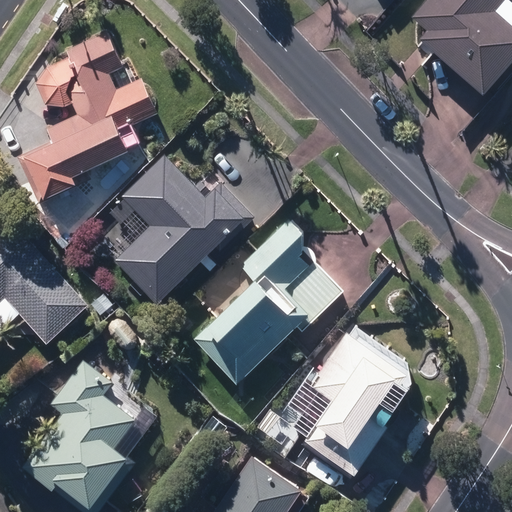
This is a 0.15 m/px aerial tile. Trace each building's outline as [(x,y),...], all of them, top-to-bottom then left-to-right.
[(418,40),(479,94),(511,56),(511,28),(492,10),(501,0),(423,0),(410,16),(427,31),(418,40)] [(121,68),(104,31),(59,51),(70,76),(69,77),(64,90),(75,114),(43,129),(49,141),(15,157),(35,202),(89,178),(84,166),(135,144),(125,122),(132,119),(117,86),(112,88),(106,74),(121,68)] [(112,259),(154,301),(205,251),(212,257),(253,216),(218,180),(208,190),(198,179),(193,184),(162,154),(119,197),(121,199),(108,212),(118,223),(132,209),(147,225),(112,259)] [(0,299),(42,344),(84,304),(3,218),(0,220),(0,299)] [(204,329),(195,338),(236,382),(297,325),(301,329),(343,291),(316,261),(316,257),(314,252),(311,249),(306,246),(302,246),(301,231),(289,219),(241,264),(254,277),(202,326),(204,329)] [(88,303),(101,319),(117,307),(112,301),(109,303),(100,293),(88,303)] [(122,308),(106,323),(133,350),(148,335),(122,308)] [(345,331),(315,372),(319,375),(311,387),(332,401),(307,435),(302,443),(349,477),(386,425),(382,422),(405,390),(396,384),(404,373),(345,331)] [(51,490),(80,511),(97,511),(133,464),(112,448),(134,419),(102,395),(111,382),(81,360),(49,403),(62,413),(22,466),(52,488),(51,490)] [(208,447),(218,435),(224,426),(210,415),(203,424),(194,437),(208,447)] [(282,511),(297,490),(299,488),(249,454),(209,511),(282,511)] [(141,511),(163,511),(149,502),(141,511)]
